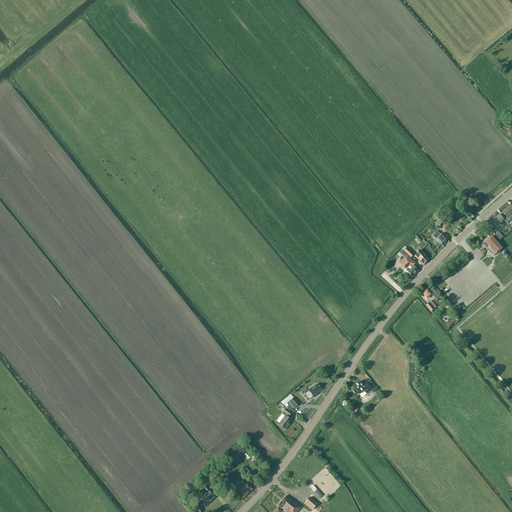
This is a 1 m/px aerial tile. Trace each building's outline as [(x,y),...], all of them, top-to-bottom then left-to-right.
[(510,221),(511,218),(511,207),(510,206),(507,208),(502,212),(505,215),(510,221)] [(504,221),(507,223),(510,221),(505,215),(502,217),(499,215),(491,222),(496,228),(497,227),(498,229),(501,228),(504,225),(502,223),(504,221)] [(440,226),(439,225),(445,220),(442,217),(434,223),(438,228),(440,226)] [(437,232),(433,236),(436,239),(442,246),(448,240),(442,233),(440,235),(437,232)] [(503,249),(492,236),(486,242),(484,243),(486,245),(484,246),(489,252),(491,251),(495,255),(496,254),(503,249)] [(404,251),(411,258),(414,255),(407,248),(404,251)] [(427,255),(421,250),(415,256),(424,265),(429,260),(425,257),(427,255)] [(404,256),(399,262),(402,265),(401,266),(408,272),(408,273),(412,277),(418,271),(414,266),(413,266),(415,264),(408,257),(406,258),(404,256)] [(437,301),(440,298),(435,293),(432,290),(430,292),(428,290),(423,294),(427,299),(432,295),(437,301)] [(426,305),(431,312),(437,306),(435,305),(432,303),(433,302),(432,300),(426,305)] [(447,323),(449,326),(456,321),(454,318),(447,323)] [(366,394),(372,389),(366,381),(363,384),(360,381),(353,387),(357,393),(358,393),(359,394),(363,391),(366,394)] [(312,388),(311,387),(307,390),(313,398),(317,395),(317,394),(322,390),(317,384),(312,388)] [(294,398),(289,402),(294,408),(299,405),(294,398)] [(287,418),(288,416),(288,417),(291,413),(285,409),(283,413),(286,415),(278,425),(285,430),(291,421),(287,418)] [(244,451),(242,448),(233,457),(234,458),(234,461),(237,463),(240,461),(240,457),(239,456),(244,451)] [(236,484),(232,487),(242,499),(253,490),(246,482),(240,488),(236,484)] [(208,491),(209,490),(212,488),(208,483),(205,485),(202,489),(206,493),(200,498),(207,505),(214,498),(208,491)] [(278,506),(279,507),(278,508),(273,511),(279,511),(281,511),(280,510),(282,509),(285,511),(297,511),(300,508),(286,496),(287,496),(286,496),(278,506)] [(317,504),(309,498),(304,504),(312,510),(317,504)]
